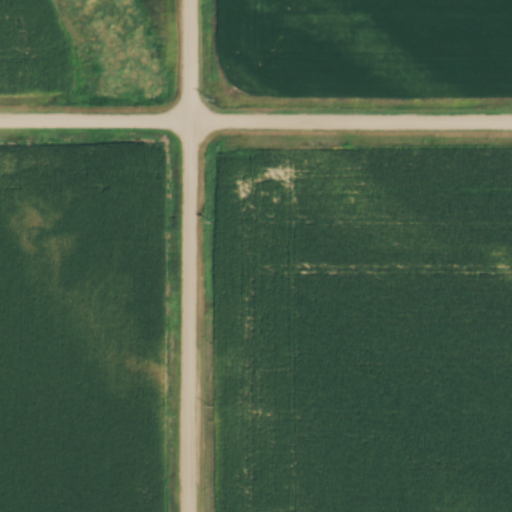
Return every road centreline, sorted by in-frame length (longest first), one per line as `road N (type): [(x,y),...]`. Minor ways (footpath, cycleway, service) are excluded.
road 1 (residential): [(190,511),(191,0)]
road 2 (residential): [(511,128),(192,126)]
road 3 (residential): [(192,126),(0,127)]
